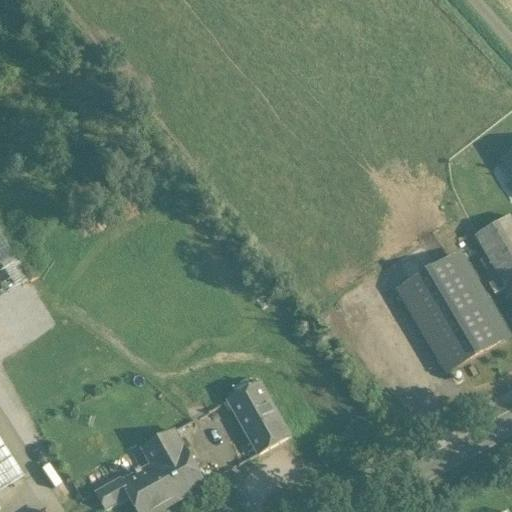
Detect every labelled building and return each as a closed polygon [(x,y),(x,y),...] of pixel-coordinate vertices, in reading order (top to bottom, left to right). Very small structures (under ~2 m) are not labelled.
[(511,286),(511,221),(510,218),(475,238),(506,290),(511,286)] [(0,239),(0,273),(7,285),(23,275),(0,239)] [(507,339),(460,259),(401,293),(448,373),(507,339)] [(511,300),(507,292),(496,298),(503,309),(511,303),(511,300)] [(261,385),(227,403),(258,458),(291,439),(261,385)] [(185,450),(183,451),(174,433),(143,451),(152,467),(141,473),(140,472),(136,474),(136,476),(134,477),(135,478),(122,485),(136,511),(161,511),(206,487),(185,450)] [(0,491),(24,477),(0,439),(0,491)]
